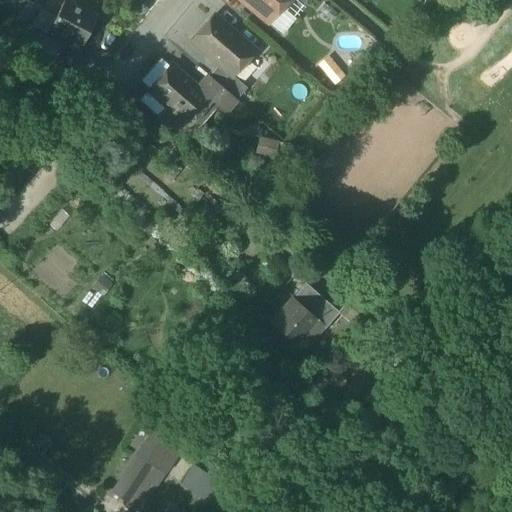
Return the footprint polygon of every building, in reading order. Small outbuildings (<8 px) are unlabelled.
[(63,44),(78,52),(96,17),(64,0),(55,17),(48,31),(66,40),(63,44)] [(240,0),(267,22),(280,7),(285,0),(240,0)] [(442,0),(426,0),(423,6),(437,12),(442,0)] [(280,7),(267,22),(283,35),(295,20),(280,7)] [(46,35),(48,31),(55,17),(40,9),(31,27),(35,30),(46,35)] [(217,65),(229,75),(252,49),(214,15),(191,42),(217,65)] [(4,39),(23,51),(35,30),(31,27),(16,19),(4,39)] [(233,78),(233,77),(255,52),(252,49),(229,75),(233,78)] [(332,84),(343,75),(328,56),(317,65),(332,84)] [(141,82),(150,90),(169,67),(160,60),(141,82)] [(171,65),(169,67),(150,90),(148,92),(166,108),(186,125),(189,128),(189,127),(191,126),(188,124),(208,100),(211,103),(212,102),(212,101),(197,88),(171,65)] [(229,75),(217,65),(208,76),(236,101),(246,89),(233,77),(233,78),(229,75)] [(208,76),(197,88),(212,101),(212,102),(218,107),(225,114),(236,101),(208,76)] [(188,124),(191,126),(197,131),(218,107),(212,102),(211,103),(208,100),(188,124)] [(156,119),(184,143),(194,131),(189,127),(189,128),(186,125),(166,108),(156,119)] [(255,155),(274,159),(278,142),(258,138),(255,155)] [(306,283),(291,299),(317,321),(326,329),(340,313),(339,312),(306,283)] [(351,309),(366,322),(374,313),(354,295),(345,305),(351,309)] [(304,336),(317,321),(291,299),(270,324),(300,350),(308,340),(304,336)] [(351,309),(345,305),(339,312),(340,313),(344,317),(351,309)] [(342,394),(357,410),(387,379),(372,364),(342,394)] [(153,430),(136,455),(164,473),(175,455),(190,465),(195,457),(153,430)] [(139,511),(164,473),(136,455),(111,493),(139,511)] [(181,484),(219,509),(220,509),(231,493),(192,467),(181,484)] [(231,493),(220,509),(224,511),(226,511),(237,497),(231,493)]
